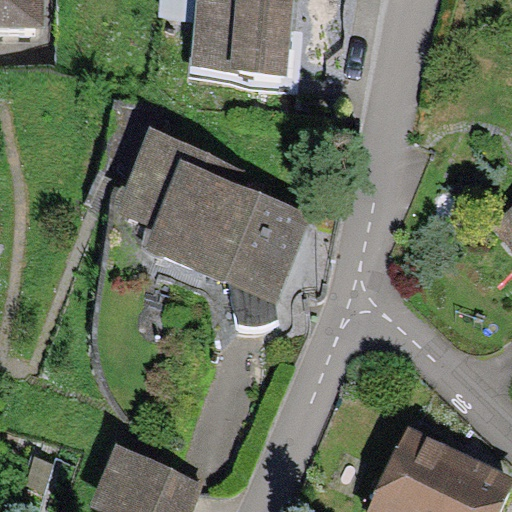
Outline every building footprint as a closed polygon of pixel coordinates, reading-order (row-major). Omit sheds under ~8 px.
[(0,0),(0,35),(46,36),(46,0),(0,0)] [(285,93),(294,0),(195,0),(187,83),(285,93)] [(221,161),(157,135),(122,221),(154,234),(146,254),(275,306),(310,220),(224,186),(212,181),(221,161)] [(511,208),(489,228),(511,255),(511,208)] [(504,511),(511,495),(511,482),(409,434),(372,511),(504,511)] [(118,452),(93,511),(193,511),(204,487),(118,452)]
